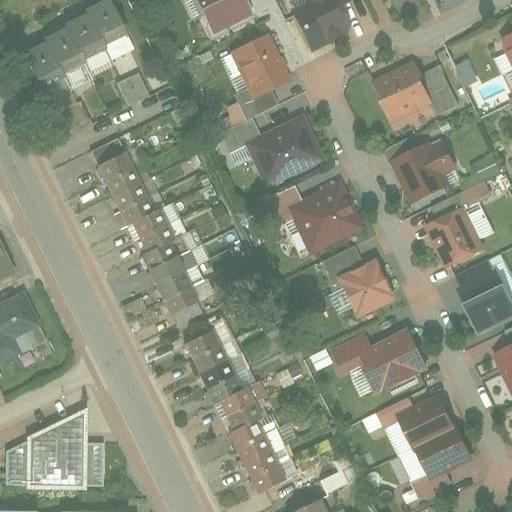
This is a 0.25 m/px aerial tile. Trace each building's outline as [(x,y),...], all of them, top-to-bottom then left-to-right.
[(0,0),(0,16),(32,0),(0,0)] [(127,37),(109,0),(86,12),(87,15),(64,26),(66,30),(44,40),(45,44),(23,55),(41,92),(64,80),(63,76),(85,65),(84,62),(106,51),(105,48),(127,37)] [(196,0),(214,38),(252,20),(242,0),(196,0)] [(287,0),(284,2),(305,43),(337,27),(345,19),(350,8),(351,0),(287,0)] [(511,19),(484,33),(505,77),(511,74),(511,19)] [(223,45),(246,92),(283,74),(259,27),(223,45)] [(366,71),(386,113),(427,93),(407,52),(366,71)] [(453,66),(463,87),(475,81),(466,60),(453,66)] [(114,84),(125,108),(148,98),(137,74),(114,84)] [(236,133),(258,180),(317,152),(294,105),(236,133)] [(384,151),(405,196),(443,178),(438,168),(451,162),(437,133),(424,139),(421,134),(384,151)] [(476,183),(500,173),(493,156),(469,165),(476,183)] [(133,256),(165,320),(192,307),(162,246),(168,243),(153,212),(144,217),(117,162),(91,174),(118,228),(123,225),(138,254),(133,256)] [(300,244),(354,219),(333,173),(294,190),(288,178),(254,194),(268,223),(287,214),(300,244)] [(421,217),(440,258),(479,240),(461,203),(465,201),(457,184),(425,199),(432,212),(421,217)] [(330,271),(348,309),(388,290),(369,250),(355,257),(346,239),(312,255),(322,275),(330,271)] [(451,281),(471,322),(510,303),(484,250),(449,267),(455,279),(451,281)] [(35,324),(22,297),(0,306),(0,362),(18,354),(10,336),(35,324)] [(505,336),(486,346),(506,387),(511,384),(511,314),(498,322),(505,336)] [(359,324),(322,342),(335,367),(356,357),(369,385),(422,359),(402,318),(365,337),(359,324)] [(223,433),(255,497),(282,484),(252,423),(258,420),(243,389),(234,394),(210,344),(184,357),(208,405),(214,402),(228,431),(223,433)] [(402,387),(370,403),(413,489),(444,474),(440,465),(466,453),(432,384),(407,397),(402,387)] [(8,453),(8,490),(63,490),(105,489),(105,448),(85,448),(85,413),(8,453)] [(323,495),(343,486),(337,473),(317,482),(323,495)]
